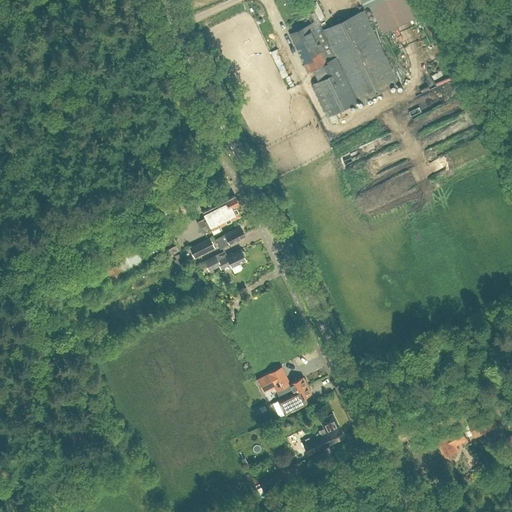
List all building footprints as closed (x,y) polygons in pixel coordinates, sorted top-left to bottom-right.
[(313,0),(318,11),(324,8),(319,0),(313,0)] [(383,0),(362,0),(366,8),(383,0)] [(309,72),(321,66),(327,77),(320,81),(313,85),(329,116),(399,82),(364,10),(323,30),(320,25),(313,28),(311,24),(290,34),(309,72)] [(281,50),(275,53),(287,78),(293,75),(281,50)] [(332,115),(335,122),(342,119),(339,112),(332,115)] [(235,195),(204,210),(213,228),(240,215),(235,204),(238,203),(235,195)] [(240,227),(216,239),(220,247),(244,235),(240,227)] [(189,245),(194,257),(215,247),(210,235),(189,245)] [(143,263),(134,245),(99,263),(108,281),(143,263)] [(242,266),(240,262),(246,259),(241,248),(217,259),(215,254),(204,259),(209,270),(219,265),(221,269),(230,265),(234,273),(240,270),(242,266)] [(181,252),(174,255),(179,265),(186,262),(181,252)] [(270,385),(281,379),(278,373),(267,378),(270,385)] [(274,385),(280,398),(308,384),(305,378),(304,379),(303,376),(286,385),(284,380),(274,385)] [(287,412),(298,407),(308,402),(306,396),(309,394),(309,393),(311,392),(309,390),(311,389),(308,384),(280,398),(287,412)] [(490,412),(468,423),(474,435),(497,425),(490,412)] [(303,443),(310,458),(325,450),(323,448),(327,446),(326,445),(344,437),(333,414),(319,420),(324,430),(320,431),(322,435),(303,443)] [(448,454),(449,457),(452,458),(456,457),(457,453),(455,450),(458,449),(456,444),(467,439),(461,426),(449,432),(449,433),(437,439),(445,455),(448,454)] [(263,491),(284,482),(280,472),(259,482),(263,491)]
